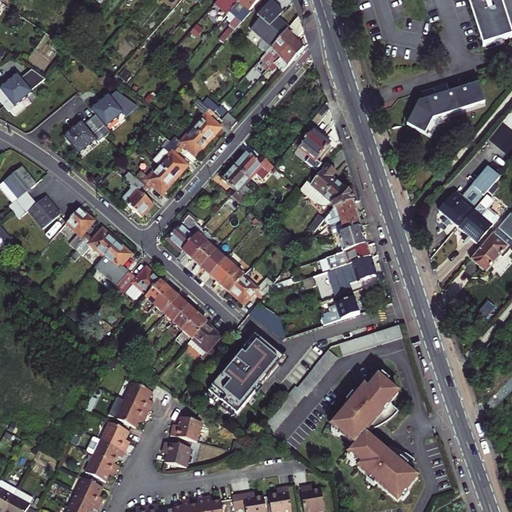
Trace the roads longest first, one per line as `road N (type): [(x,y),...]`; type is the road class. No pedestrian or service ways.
road 1 (secondary): [(331,30),(492,511)]
road 2 (residential): [(331,30),(144,242)]
road 3 (residential): [(144,242),(54,165),(0,131)]
road 4 (residential): [(300,466),(123,495)]
